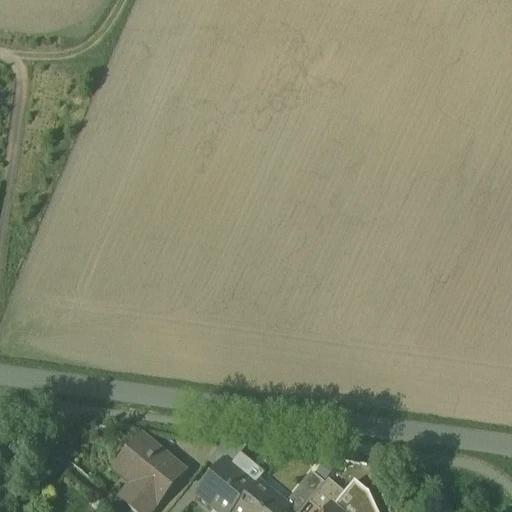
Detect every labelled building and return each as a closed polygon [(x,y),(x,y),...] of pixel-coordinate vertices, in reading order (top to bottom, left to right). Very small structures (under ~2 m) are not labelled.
[(154,511),(184,475),(143,441),(122,466),(139,480),(121,502),(133,511),(154,511)] [(248,450),(223,447),(208,464),(218,472),(224,463),(232,469),(248,450)] [(232,469),(224,463),(218,472),(197,498),(214,511),(236,511),(256,489),(232,469)] [(311,475),(285,507),(290,511),(289,511),(290,511),(303,511),(310,505),(325,486),(311,475)] [(325,486),(310,505),(318,511),(330,511),(334,508),(335,509),(346,495),(328,483),(325,486)] [(285,507),(259,485),(256,489),(236,511),(288,511),(289,511),(290,511),(285,507)]
